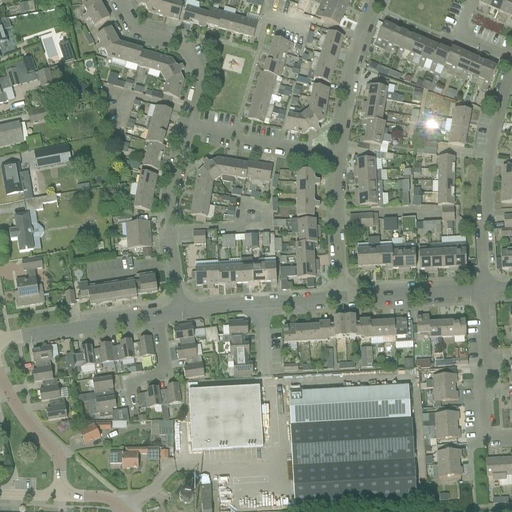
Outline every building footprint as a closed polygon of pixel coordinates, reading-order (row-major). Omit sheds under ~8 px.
[(83,19),(84,21),(104,10),(105,9),(104,9),(103,9),(101,5),(85,0),(83,7),(87,13),(86,16),(83,18),(83,19)] [(139,0),(139,1),(136,3),(139,8),(142,6),(145,7),(148,13),(179,22),(183,6),(177,4),(177,0),(171,0),(171,3),(161,0),(139,0)] [(328,9),(344,16),(349,5),(337,0),(332,0),(330,4),(322,1),(318,0),(315,0),(314,3),(328,9)] [(480,0),(479,4),(490,9),(493,0),(480,0)] [(493,0),(490,9),(501,14),(507,0),(493,0)] [(511,0),(507,0),(501,14),(511,18),(511,0)] [(19,5),(21,14),(35,11),(33,2),(19,5)] [(182,23),(194,26),(199,11),(187,8),(182,23)] [(315,17),(339,27),(344,16),(328,9),(325,15),(318,12),(315,17)] [(91,22),(95,28),(109,20),(104,10),(84,21),(85,23),(88,21),(91,22)] [(194,26),(206,29),(211,11),(210,14),(199,11),(194,26)] [(207,27),(218,30),(223,14),(211,11),(206,29),(207,27)] [(218,29),(230,33),(234,17),(223,14),(218,30),(218,29)] [(246,14),(245,19),(255,22),(257,17),(246,14)] [(230,33),(241,36),(246,21),(234,17),(230,33)] [(241,36),(253,39),(258,24),(246,21),(241,36)] [(374,47),(379,50),(382,42),(388,45),(395,29),(384,24),(374,47)] [(80,30),(90,47),(94,45),(84,28),(80,30)] [(111,29),(96,37),(100,43),(102,47),(117,39),(111,29)] [(385,52),(390,55),(393,47),(399,49),(399,50),(406,34),(395,29),(388,45),(385,52)] [(321,36),(319,42),(340,49),(344,37),(328,32),(327,32),(326,37),(321,36)] [(396,57),(401,59),(404,52),(410,54),(417,39),(406,34),(399,50),(399,49),(396,57)] [(117,39),(102,47),(104,51),(106,55),(108,58),(113,59),(115,60),(117,52),(119,44),(117,40),(118,39),(117,39)] [(407,62),(412,64),(415,57),(421,59),(428,43),(417,39),(410,54),(407,62)] [(271,52),(286,56),(290,44),(274,40),(271,52)] [(68,42),(58,46),(64,61),(60,62),(61,66),(74,62),(71,52),(72,52),(68,42)] [(320,55),(336,61),(340,49),(319,42),(317,49),(322,51),(320,55)] [(99,46),(96,48),(99,53),(102,51),(104,51),(102,47),(100,43),(99,46)] [(418,67),(423,69),(426,61),(432,64),(439,48),(428,43),(421,59),(418,67)] [(117,52),(115,60),(127,63),(131,48),(119,44),(117,52)] [(131,48),(127,63),(138,66),(143,51),(131,48)] [(429,71),(429,72),(434,74),(434,73),(441,76),(443,69),(445,64),(445,65),(450,53),(439,48),(432,64),(429,71)] [(448,75),(453,77),(457,69),(456,69),(463,54),(452,49),(450,53),(445,65),(451,67),(448,75)] [(138,66),(138,68),(149,71),(154,55),(142,52),(143,51),(138,66)] [(267,63),(283,68),(286,56),(271,52),(268,63),(267,63)] [(459,80),(464,82),(468,74),(467,74),(474,58),(463,54),(456,69),(457,69),(463,72),(459,80)] [(154,55),(149,71),(161,74),(165,59),(154,55)] [(312,65),(333,72),(336,61),(320,55),(319,60),(314,58),(312,65)] [(470,85),(475,87),(479,79),(478,79),(485,63),(474,58),(467,74),(468,74),(474,77),(470,85)] [(165,59),(161,74),(164,79),(178,71),(176,67),(173,61),(165,59)] [(371,62),(368,69),(376,72),(379,66),(371,62)] [(264,74),(280,79),(283,68),(267,63),(264,74)] [(481,89),(486,92),(497,68),(485,63),(478,79),(479,79),(485,82),(481,89)] [(313,79),(329,84),(333,72),(312,65),(309,72),(315,74),(313,79)] [(179,68),(176,67),(178,71),(181,75),(181,72),(184,71),(183,69),(183,68),(182,66),(179,68)] [(0,105),(6,103),(3,90),(11,88),(21,85),(16,70),(7,73),(8,78),(0,80),(0,105)] [(27,76),(19,79),(21,85),(21,86),(39,80),(42,88),(54,85),(52,79),(55,79),(53,72),(50,73),(49,70),(27,76)] [(178,71),(164,79),(166,84),(182,88),(184,81),(181,75),(178,71)] [(264,74),(261,73),(258,85),(279,91),(281,84),(276,83),(277,78),(264,74)] [(115,87),(123,90),(125,84),(117,81),(118,76),(110,74),(107,85),(115,87)] [(298,77),(296,83),(302,85),(308,86),(310,80),(309,80),(307,80),(298,77)] [(397,102),(402,103),(403,98),(398,97),(398,96),(386,94),(388,84),(384,83),(376,81),(375,88),(366,86),(365,92),(369,93),(368,98),(385,101),(396,103),(397,102)] [(425,82),(422,88),(429,91),(431,85),(425,82)] [(79,84),(78,89),(78,93),(81,96),(85,95),(88,91),(86,85),(83,83),(79,84)] [(163,95),(163,96),(172,98),(178,100),(182,88),(166,84),(163,95)] [(258,85),(254,97),(270,101),(271,96),(277,98),(278,96),(283,97),(284,92),(279,91),(258,85)] [(134,93),(142,95),(144,89),(136,87),(134,93)] [(311,99),(327,102),(329,90),(313,87),(311,99)] [(436,87),(433,93),(440,95),(443,90),(436,87)] [(448,89),(445,97),(453,100),(456,92),(448,89)] [(419,103),(422,92),(415,90),(412,102),(419,103)] [(157,93),(155,99),(171,103),(172,98),(163,96),(163,95),(157,93)] [(251,108),(272,114),(273,113),(273,112),(274,110),(274,108),(269,106),(270,101),(254,97),(251,108)] [(362,109),(383,113),(385,101),(368,98),(367,104),(363,104),(362,109)] [(309,111),(325,113),(327,102),(311,99),(309,111)] [(153,119),(168,124),(172,112),(156,108),(153,119)] [(270,121),(272,114),(251,108),(247,120),(264,125),(265,120),(270,121)] [(364,121),(385,124),(381,123),(383,113),(362,109),(361,114),(365,115),(364,121)] [(452,121),(468,124),(470,112),(455,109),(452,121)] [(30,124),(49,120),(47,110),(28,114),(30,124)] [(314,131),(316,134),(320,131),(318,128),(318,125),(324,121),(325,113),(309,111),(300,118),(310,131),(311,131),(314,131)] [(277,120),(283,122),(285,113),(279,112),(278,116),(277,120)] [(288,116),(287,122),(285,132),(305,135),(310,131),(300,118),(288,116)] [(421,120),(419,127),(428,129),(430,117),(423,116),(422,120),(421,120)] [(165,135),(168,124),(153,119),(149,131),(165,135)] [(366,133),(392,137),(387,136),(388,130),(384,130),(385,124),(364,121),(363,126),(367,127),(366,133)] [(450,133),(466,136),(468,124),(452,121),(450,133)] [(19,125),(0,129),(0,148),(23,143),(19,125)] [(407,140),(414,141),(416,130),(409,129),(410,128),(408,128),(407,133),(409,134),(407,140)] [(162,147),(165,135),(149,131),(146,143),(150,144),(162,147)] [(368,152),(386,155),(388,144),(390,144),(392,137),(366,133),(365,138),(361,138),(360,144),(369,145),(368,152)] [(448,145),(464,148),(466,136),(450,133),(448,145)] [(28,139),(26,139),(27,142),(29,152),(40,150),(40,149),(42,148),(40,136),(28,139)] [(146,155),(161,159),(165,148),(162,147),(150,144),(146,155)] [(68,147),(34,153),(37,170),(71,164),(68,147)] [(354,168),(354,173),(375,172),(382,172),(381,161),(385,160),(386,155),(368,152),(367,159),(354,157),(353,163),(355,163),(355,168),(354,168)] [(143,167),(158,171),(161,159),(146,155),(143,167)] [(439,170),(454,171),(454,158),(439,158),(439,170)] [(211,163),(208,166),(217,179),(222,176),(224,161),(217,159),(216,160),(212,163),(211,163)] [(205,161),(202,163),(204,166),(204,169),(208,166),(211,163),(208,163),(206,160),(205,161)] [(224,161),(222,176),(234,178),(236,163),(224,161)] [(126,168),(137,171),(139,166),(127,162),(126,168)] [(236,163),(234,178),(245,180),(246,180),(246,179),(248,164),(246,164),(236,163)] [(248,164),(246,179),(251,180),(249,186),(256,187),(260,165),(248,163),(248,164)] [(17,194),(29,192),(25,172),(19,173),(18,165),(2,168),(7,196),(17,194)] [(260,165),(256,187),(257,187),(263,188),(265,182),(270,183),(271,175),(272,167),(260,165)] [(198,173),(197,180),(213,183),(217,179),(208,166),(204,169),(198,173)] [(502,180),(511,180),(511,167),(503,167),(502,180)] [(438,182),(454,182),(454,171),(439,170),(438,182)] [(303,218),(313,218),(314,211),(316,209),(319,209),(319,204),(316,204),(314,202),(314,188),(316,186),(319,186),(319,181),(316,181),(314,179),(314,172),(297,172),(297,218),(303,218)] [(358,179),(358,184),(376,183),(381,183),(381,172),(382,172),(375,172),(354,173),(354,179),(358,179)] [(139,186),(154,189),(157,177),(141,174),(139,186)] [(197,180),(195,192),(211,195),(213,183),(197,180)] [(502,191),(511,192),(511,180),(502,180),(502,191)] [(438,194),(454,194),(454,182),(438,182),(438,194)] [(355,190),(355,196),(382,194),(381,183),(376,183),(358,184),(359,190),(355,190)] [(89,184),(76,186),(78,192),(90,190),(89,184)] [(136,197),(152,200),(154,189),(139,186),(137,197),(136,197)] [(501,204),(511,204),(511,192),(502,191),(501,204)] [(195,192),(193,204),(209,207),(211,195),(195,192)] [(382,194),(355,196),(356,202),(356,208),(360,208),(371,207),(371,208),(371,209),(383,208),(382,194)] [(438,206),(453,207),(454,194),(438,194),(438,206)] [(56,196),(25,202),(27,213),(35,212),(43,210),(42,205),(57,203),(56,198),(56,197),(56,196)] [(134,209),(150,212),(152,200),(136,197),(134,209)] [(193,204),(191,216),(196,217),(206,219),(207,219),(209,207),(193,204)] [(453,207),(441,207),(442,216),(454,215),(453,207)] [(447,222),(447,229),(453,229),(452,222),(454,222),(454,215),(442,216),(442,222),(447,222)] [(16,230),(9,231),(10,234),(12,234),(12,239),(10,239),(11,242),(18,241),(20,253),(30,252),(33,251),(32,241),(39,240),(40,240),(44,232),(43,230),(38,225),(37,225),(30,226),(28,216),(24,216),(22,217),(17,217),(14,218),(16,230)] [(404,226),(405,232),(409,232),(409,231),(416,231),(415,228),(415,219),(408,219),(402,219),(402,226),(404,226)] [(273,228),(274,232),(278,231),(278,228),(286,228),(285,221),(279,222),(273,222),(273,228)] [(298,222),(299,234),(320,233),(319,227),(316,227),(315,221),(298,222)] [(501,230),(502,238),(511,237),(511,229),(511,222),(504,223),(504,230),(501,230)] [(126,225),(127,237),(148,236),(148,231),(150,231),(149,223),(126,225)] [(429,223),(430,235),(436,235),(441,235),(441,223),(429,223)] [(299,234),(299,245),(317,244),(316,238),(320,238),(320,233),(299,234)] [(127,237),(128,250),(151,249),(151,240),(148,240),(148,236),(127,237)] [(296,245),(296,256),(314,256),(313,250),(317,250),(317,244),(299,245),(296,245)] [(369,250),(370,272),(375,271),(375,268),(381,267),(380,244),(368,244),(369,250)] [(453,245),(455,272),(460,272),(460,268),(466,268),(465,251),(466,251),(465,244),(453,245)] [(398,270),(399,274),(404,273),(403,252),(403,247),(403,245),(392,246),(392,249),(392,253),(393,270),(398,270)] [(449,269),(449,273),(455,272),(453,245),(442,245),(442,252),(443,269),(449,269)] [(403,252),(404,273),(410,273),(409,269),(416,269),(415,251),(412,252),(412,246),(403,247),(403,252)] [(426,270),(426,274),(432,274),(431,253),(426,253),(426,248),(419,248),(419,261),(420,271),(426,270)] [(387,267),(387,271),(393,270),(392,253),(392,249),(380,250),(381,267),(387,267)] [(142,250),(143,259),(152,258),(151,250),(142,250)] [(364,268),(364,272),(370,272),(369,250),(357,251),(358,269),(364,268)] [(431,253),(432,274),(438,273),(437,270),(443,269),(442,252),(431,253)] [(508,270),(508,274),(511,273),(511,252),(501,253),(501,271),(508,270)] [(297,268),(286,269),(297,268),(318,267),(318,261),(314,262),(314,256),(296,256),(297,268)] [(26,272),(27,273),(35,271),(43,270),(42,259),(32,261),(22,262),(23,272),(26,272)] [(252,266),(252,259),(241,260),(241,267),(242,284),(248,284),(248,288),(254,288),(252,266)] [(252,266),(254,288),(259,287),(259,284),(265,283),(264,266),(264,259),(262,259),(259,260),(258,261),(257,262),(256,264),(256,266),(252,266)] [(271,283),(271,287),(277,286),(276,265),(264,266),(265,283),(271,283)] [(230,268),(231,289),(236,289),(236,285),(242,284),(241,267),(230,268)] [(280,269),(280,281),(287,281),(287,279),(297,278),(298,280),(315,279),(315,273),(318,273),(318,267),(297,268),(286,269),(280,269)] [(207,269),(208,290),(214,290),(213,286),(219,286),(218,268),(207,269)] [(225,285),(225,289),(231,289),(230,268),(218,268),(219,286),(225,285)] [(202,287),(203,290),(208,290),(207,269),(195,270),(196,287),(202,287)] [(20,293),(21,299),(43,296),(42,286),(37,287),(35,271),(27,273),(28,279),(16,281),(18,293),(20,293)] [(145,278),(147,295),(157,293),(155,277),(145,278)] [(141,294),(141,296),(147,295),(145,278),(139,279),(139,282),(135,283),(137,294),(141,294)] [(116,286),(119,303),(128,301),(125,281),(118,283),(119,286),(116,286)] [(125,281),(128,301),(137,300),(136,295),(137,294),(135,283),(127,284),(126,281),(125,281)] [(77,296),(78,302),(88,300),(86,283),(79,285),(81,295),(77,296)] [(89,300),(90,307),(99,306),(96,286),(95,286),(96,289),(88,291),(87,283),(86,283),(88,300),(89,300)] [(96,286),(99,306),(109,304),(106,288),(104,288),(103,285),(96,286)] [(106,288),(109,304),(119,303),(116,286),(106,288)] [(65,293),(67,307),(76,305),(74,292),(65,293)] [(16,299),(18,308),(45,304),(43,296),(21,299),(16,299)] [(417,329),(417,335),(429,334),(430,334),(429,322),(429,316),(420,317),(420,319),(416,319),(417,329)] [(355,318),(334,319),(334,325),(335,340),(356,338),(355,324),(355,318)] [(394,320),(382,321),(383,339),(395,338),(394,320)] [(402,320),(394,320),(395,338),(395,344),(396,344),(398,343),(413,343),(411,323),(406,323),(406,321),(402,321),(402,320)] [(453,321),(454,338),(466,338),(465,322),(461,322),(461,320),(453,321)] [(359,324),(355,324),(356,338),(363,338),(364,340),(371,339),(370,322),(370,321),(361,322),(359,322),(359,324)] [(382,321),(370,322),(371,339),(383,339),(382,321)] [(442,339),(454,338),(453,321),(444,321),(444,323),(441,323),(442,339)] [(234,322),(228,323),(228,327),(229,336),(229,337),(244,336),(248,335),(248,324),(243,325),(243,322),(234,322)] [(437,322),(429,322),(430,334),(429,334),(429,340),(430,340),(442,339),(441,323),(437,323),(437,322)] [(329,323),(319,324),(320,342),(327,342),(327,343),(329,343),(330,341),(330,340),(331,340),(335,340),(334,325),(330,326),(330,323),(329,323)] [(316,325),(307,325),(308,343),(320,342),(319,324),(316,324),(316,325)] [(173,330),(175,341),(179,341),(194,339),(193,335),(192,325),(177,327),(178,330),(173,330)] [(307,325),(295,326),(296,344),(308,343),(307,325)] [(287,328),(283,328),(284,344),(296,344),(295,326),(287,326),(287,328)] [(213,344),(219,343),(219,342),(218,337),(217,328),(211,329),(213,344)] [(206,341),(206,345),(213,344),(211,329),(204,330),(205,337),(206,341)] [(244,336),(222,337),(223,344),(229,344),(230,356),(228,356),(228,357),(248,355),(249,355),(249,344),(244,345),(244,336)] [(132,345),(134,360),(140,359),(154,357),(151,338),(140,339),(140,344),(132,345)] [(181,350),(177,350),(178,361),(186,360),(197,358),(195,347),(195,345),(194,339),(179,341),(181,350)] [(112,348),(114,363),(120,362),(134,360),(132,345),(131,341),(120,343),(121,347),(112,348)] [(94,366),(95,371),(102,370),(101,365),(114,363),(112,348),(111,344),(100,346),(101,350),(92,351),(94,366)] [(35,363),(50,361),(53,361),(52,357),(51,347),(36,349),(36,352),(32,353),(34,364),(35,363)] [(81,353),(72,354),(73,363),(74,369),(75,373),(81,372),(81,368),(94,366),(92,351),(91,347),(80,349),(81,353)] [(360,349),(362,369),(373,368),(371,349),(360,349)] [(72,354),(66,355),(67,365),(68,370),(74,369),(73,363),(72,354)] [(234,376),(234,379),(251,379),(251,375),(253,375),(252,364),(248,364),(248,355),(228,357),(229,363),(233,363),(233,369),(232,369),(230,371),(231,375),(232,376),(234,376)] [(184,369),(185,380),(204,377),(202,364),(201,358),(197,358),(186,360),(188,369),(184,369)] [(404,360),(404,369),(413,368),(412,359),(404,360)] [(34,384),(42,382),(57,380),(53,380),(51,367),(50,361),(35,363),(37,372),(33,373),(34,384)] [(430,368),(429,361),(415,361),(416,369),(430,368)] [(420,385),(420,387),(454,386),(454,384),(457,384),(456,376),(455,376),(455,369),(443,370),(443,376),(433,377),(433,381),(426,382),(426,384),(420,385)] [(96,401),(110,399),(109,390),(113,389),(111,378),(89,382),(89,388),(94,388),(95,394),(91,395),(92,402),(96,401)] [(44,391),(40,392),(41,403),(49,402),(60,400),(60,399),(59,391),(58,386),(57,380),(42,382),(44,391)] [(161,407),(163,421),(169,420),(168,408),(166,408),(166,406),(167,406),(181,404),(179,394),(185,393),(185,385),(178,386),(178,385),(167,387),(168,391),(159,392),(161,407)] [(290,421),(286,421),(287,439),(292,439),(295,508),(416,501),(411,421),(303,427),(303,426),(304,425),(410,419),(409,386),(289,393),(290,421)] [(433,389),(434,403),(458,401),(457,393),(455,393),(454,386),(420,387),(420,390),(433,389)] [(139,396),(141,410),(161,407),(159,392),(158,388),(147,390),(148,394),(139,396)] [(189,392),(192,453),(263,449),(259,388),(189,392)] [(110,399),(96,401),(98,415),(99,414),(100,419),(112,417),(113,422),(122,422),(129,422),(129,420),(127,410),(123,411),(121,411),(121,412),(113,413),(112,410),(116,409),(115,398),(110,399)] [(47,411),(48,422),(58,420),(67,419),(65,406),(64,399),(49,402),(51,410),(47,411)] [(448,414),(422,416),(423,428),(457,426),(457,422),(459,422),(458,413),(448,414)] [(165,436),(166,449),(173,449),(173,422),(159,422),(159,436),(165,436)] [(80,434),(85,445),(94,441),(100,438),(97,431),(110,430),(110,425),(95,425),(86,429),(87,431),(80,434)] [(457,426),(423,428),(423,442),(429,441),(460,439),(459,431),(457,431),(457,426)] [(0,444),(0,454),(9,455),(6,441),(0,441),(0,444)] [(148,454),(159,454),(159,448),(125,449),(125,456),(123,455),(123,454),(110,454),(110,465),(122,464),(122,470),(138,469),(138,456),(148,455),(148,454)] [(437,452),(438,465),(459,464),(459,460),(461,460),(460,451),(437,452)] [(498,459),(486,460),(487,478),(492,478),(493,481),(499,481),(498,459)] [(498,459),(499,481),(511,480),(510,459),(498,459)] [(438,465),(439,478),(462,477),(461,468),(459,469),(459,464),(438,465)] [(211,511),(211,487),(202,488),(203,511),(211,511)] [(188,504),(189,504),(190,504),(191,503),(192,503),(193,502),(193,501),(194,501),(194,500),(195,499),(195,498),(195,497),(195,496),(195,495),(195,494),(194,494),(194,493),(194,492),(193,492),(192,491),(192,490),(191,490),(190,489),(189,489),(188,489),(187,489),(186,489),(185,490),(184,490),(183,490),(183,491),(182,491),(181,492),(181,493),(180,494),(180,495),(180,496),(180,497),(180,498),(180,499),(180,500),(181,500),(181,501),(182,502),(183,503),(184,504),(185,504),(187,504),(188,504)]
